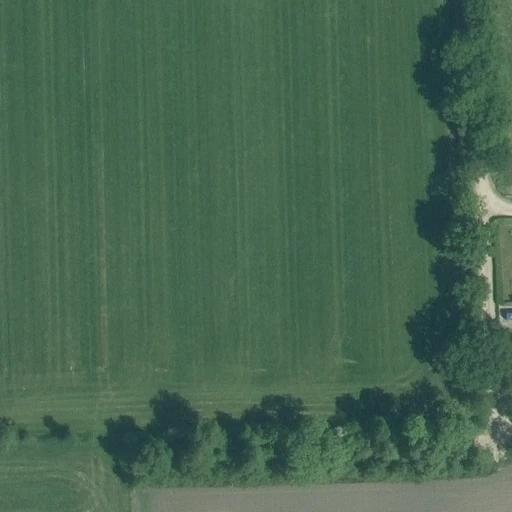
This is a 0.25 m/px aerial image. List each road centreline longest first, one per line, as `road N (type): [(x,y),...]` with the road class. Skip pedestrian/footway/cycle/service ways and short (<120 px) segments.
road 1 (track): [(511,433),(503,431),(493,406),(480,211)]
road 2 (unclassified): [(480,211),(467,0)]
